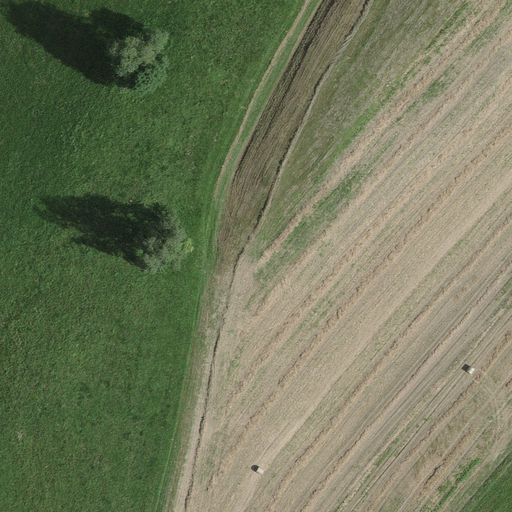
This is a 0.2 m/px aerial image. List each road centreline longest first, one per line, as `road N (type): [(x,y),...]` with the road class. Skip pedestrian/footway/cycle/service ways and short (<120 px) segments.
road 1 (track): [(272,511),(511,355)]
road 2 (track): [(317,0),(247,131)]
